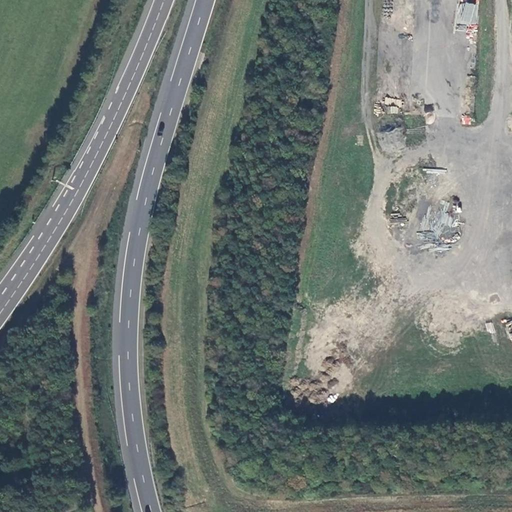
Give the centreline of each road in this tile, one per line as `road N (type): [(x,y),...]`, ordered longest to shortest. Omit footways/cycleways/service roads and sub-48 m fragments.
road 1 (trunk): [(205,0),(153,168),(130,294),(133,425),(151,511)]
road 2 (trunk): [(164,0),(78,190),(0,313)]
